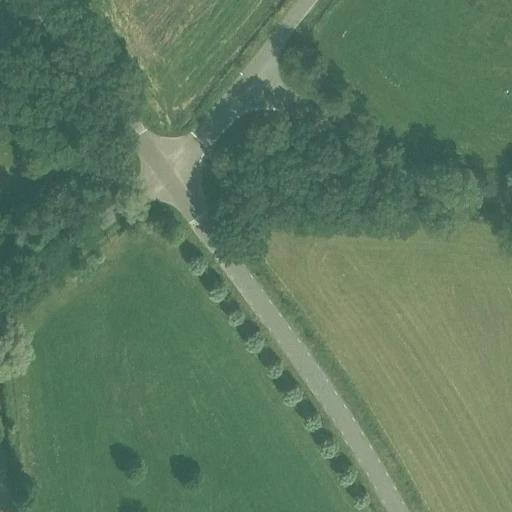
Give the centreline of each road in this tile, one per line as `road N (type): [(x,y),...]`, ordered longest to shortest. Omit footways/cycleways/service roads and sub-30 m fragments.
road 1 (tertiary): [(395,511),(257,295),(165,172)]
road 2 (unclassified): [(511,197),(408,181),(252,72)]
road 3 (tertiary): [(165,172),(48,0)]
road 4 (unclassified): [(0,294),(165,172)]
road 5 (unclassified): [(165,172),(252,72)]
